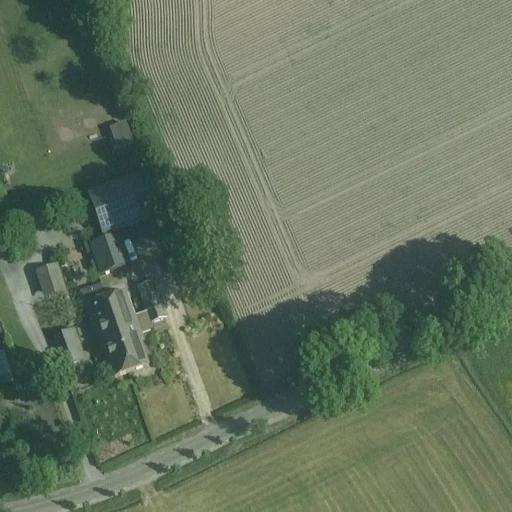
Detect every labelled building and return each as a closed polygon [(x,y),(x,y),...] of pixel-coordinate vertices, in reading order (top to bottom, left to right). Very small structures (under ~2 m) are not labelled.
[(104,237),(162,217),(148,178),(90,198),(104,237)] [(100,278),(123,269),(113,239),(89,247),(100,278)] [(127,293),(105,301),(131,373),(149,367),(140,342),(143,341),(142,336),(153,332),(151,325),(166,319),(154,284),(139,289),(147,313),(135,317),(127,293)] [(100,287),(81,293),(86,307),(103,356),(106,354),(115,379),(131,373),(105,301),(100,287)] [(85,362),(74,331),(54,338),(65,369),(85,362)]
